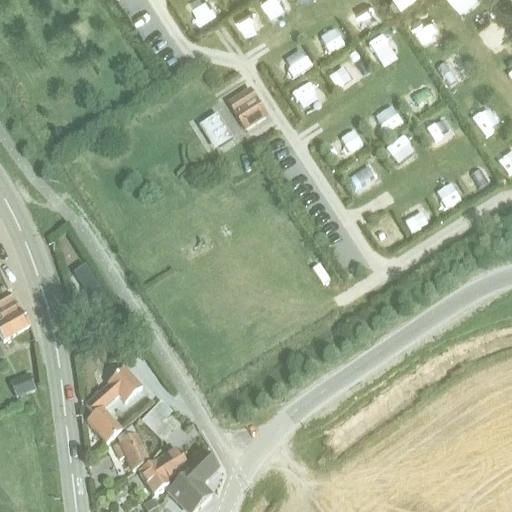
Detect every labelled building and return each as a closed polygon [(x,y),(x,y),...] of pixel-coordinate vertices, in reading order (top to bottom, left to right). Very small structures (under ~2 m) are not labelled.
[(109,42),(110,41),(121,34),(98,0),(91,0),(84,5),(109,42)] [(380,0),(379,2),(390,14),(405,0),(380,0)] [(433,0),(445,15),(463,2),(461,0),(433,0)] [(511,0),(500,6),(507,22),(511,20),(511,0)] [(224,20),(230,37),(246,31),(240,14),(224,20)] [(483,29),(464,41),(475,58),(494,45),(483,29)] [(403,43),(410,56),(425,47),(418,35),(403,43)] [(122,60),(110,41),(109,42),(98,49),(110,68),(121,61),(122,60)] [(121,61),(145,98),(157,90),(133,53),(122,60),(121,61)] [(250,91),(228,105),(245,134),(269,120),(250,91)] [(303,92),(292,98),(301,113),(311,107),(303,92)] [(493,179),(507,170),(500,158),(486,167),(493,179)] [(83,269),(72,276),(86,298),(84,304),(88,310),(95,312),(101,308),(103,301),(83,269)] [(0,344),(2,348),(29,331),(8,297),(0,301),(0,344)] [(109,389),(86,408),(95,419),(86,427),(105,450),(121,437),(102,414),(115,403),(118,401),(123,407),(142,390),(125,373),(108,388),(109,389)] [(10,384),(16,399),(34,392),(28,377),(10,384)] [(186,426),(175,441),(185,448),(196,434),(186,426)] [(149,468),(136,441),(114,452),(120,463),(124,461),(132,477),(149,468)] [(174,474),(184,467),(175,453),(138,477),(153,501),(169,490),(167,487),(178,480),(174,474)] [(220,473),(204,456),(185,474),(188,478),(169,496),(184,511),(199,511),(212,501),(202,490),(220,473)] [(153,502),(142,509),(144,511),(155,511),(158,510),(153,502)]
